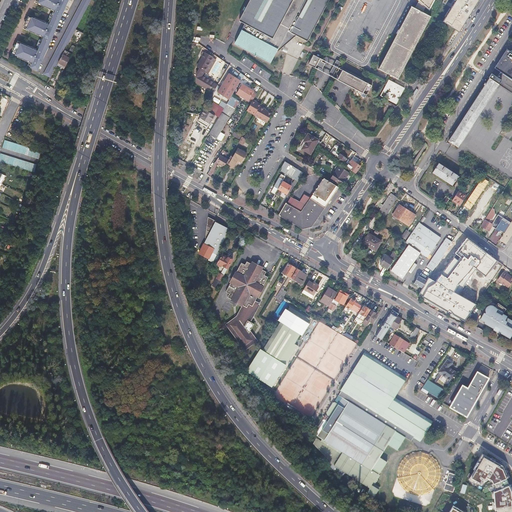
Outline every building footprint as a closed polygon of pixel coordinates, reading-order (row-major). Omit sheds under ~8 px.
[(17,42),(12,52),(16,54),(17,54),(17,56),(28,61),(28,64),(37,68),(56,25),(64,5),(66,0),(34,0),(35,0),(39,2),(40,3),(39,5),(53,11),(52,15),(49,20),(48,23),(34,17),(33,19),(32,18),(28,16),(24,26),(27,27),(29,28),(28,30),(42,36),(41,40),(38,45),(37,49),(23,42),(22,44),(20,44),(17,42)] [(82,0),(44,75),(50,77),(91,0),(82,0)] [(308,42),(329,0),(250,0),(240,21),(246,24),(236,43),(269,60),(276,54),(283,48),(281,47),(286,38),(292,40),(297,36),(308,42)] [(417,0),(414,7),(411,6),(379,70),(398,80),(431,16),(423,12),(426,6),(429,8),(432,0),(417,0)] [(443,0),(436,14),(445,18),(443,21),(450,26),(461,34),(482,0),(443,0)] [(281,47),(283,48),(292,40),(286,38),(281,47)] [(274,59),(276,54),(269,60),(236,43),(235,44),(271,64),(274,59)] [(196,83),(208,90),(213,82),(202,76),(213,57),(205,53),(204,56),(197,67),(200,69),(196,76),(196,83)] [(58,63),(65,67),(70,58),(63,55),(58,63)] [(323,60),(314,55),(309,65),(318,70),(319,68),(322,69),(325,63),(322,62),(323,60)] [(216,59),(213,57),(204,72),(207,74),(216,59)] [(343,70),(338,78),(349,84),(348,85),(367,95),(372,85),(343,70)] [(230,100),(239,85),(236,83),(238,79),(233,76),(230,80),(227,78),(218,92),(221,94),(230,100)] [(450,141),(459,147),(499,84),(494,81),(495,80),(493,79),(493,80),(490,78),(450,141)] [(380,94),(396,103),(405,88),(389,79),(380,94)] [(249,100),(252,102),(253,100),(257,94),(254,92),(254,91),(243,84),(237,94),(248,101),(249,100)] [(226,105),(230,100),(221,94),(217,100),(226,105)] [(253,100),(252,102),(247,110),(256,115),(261,107),(262,105),(253,100)] [(220,107),(212,102),(206,111),(214,116),(220,107)] [(261,107),(256,115),(255,116),(267,123),(273,115),(265,110),(266,110),(261,107)] [(214,116),(204,110),(200,118),(209,124),(214,116)] [(222,112),(219,117),(226,121),(229,117),(222,112)] [(226,121),(219,117),(209,134),(212,136),(216,138),(226,121)] [(310,156),(319,142),(308,135),(303,142),(306,144),(301,151),(310,156)] [(0,153),(0,161),(34,172),(41,150),(5,139),(0,153)] [(337,152),(340,148),(337,146),(335,145),(329,154),(333,157),(335,155),(341,160),(346,163),(348,160),(345,157),(341,155),(337,152)] [(481,156),(488,160),(494,149),(487,145),(481,156)] [(229,161),(227,164),(233,168),(238,160),(241,162),(246,153),(238,148),(233,157),(231,156),(229,161)] [(224,168),(227,164),(229,161),(219,155),(214,162),(224,168)] [(352,161),(348,168),(357,174),(361,167),(352,161)] [(280,170),(285,173),(287,174),(299,181),(304,173),(284,162),(280,170)] [(439,163),(433,173),(452,185),(458,175),(439,163)] [(331,177),(341,185),(349,173),(340,166),(331,177)] [(283,180),(287,174),(285,173),(284,176),(281,174),(274,186),(278,189),(283,180)] [(324,178),(310,198),(311,199),(324,208),(339,187),(324,178)] [(292,184),(283,180),(278,189),(282,191),(286,193),(292,184)] [(453,200),(460,204),(466,194),(459,190),(453,199),(453,200)] [(291,197),(286,205),(301,213),(311,199),(310,198),(304,194),(299,201),(291,197)] [(381,217),(385,219),(398,198),(391,194),(378,215),(381,217)] [(311,199),(301,213),(286,205),(285,204),(278,215),(303,229),(311,227),(324,208),(311,199)] [(495,203),(480,226),(488,231),(492,224),(489,222),(490,220),(488,219),(497,204),(495,203)] [(401,205),(394,215),(410,225),(416,215),(401,205)] [(381,225),(385,219),(381,217),(376,225),(383,229),(384,227),(381,225)] [(495,228),(499,231),(500,229),(502,230),(505,232),(511,223),(502,217),(499,222),(497,226),(495,228)] [(207,230),(205,242),(199,253),(211,259),(210,260),(213,262),(218,253),(219,252),(230,230),(219,224),(219,223),(208,218),(207,230)] [(500,240),(506,244),(511,234),(511,221),(511,223),(505,232),(500,240)] [(403,280),(420,253),(427,257),(441,238),(419,223),(406,243),(409,245),(391,272),(403,280)] [(410,233),(406,230),(401,237),(405,240),(410,233)] [(444,307),(467,319),(505,262),(461,230),(452,242),(437,271),(434,285),(431,292),(426,297),(444,307)] [(368,233),(363,243),(375,250),(381,240),(368,233)] [(244,249),(248,241),(242,238),(238,246),(244,249)] [(427,267),(432,271),(433,269),(446,251),(452,242),(446,238),(434,256),(427,267)] [(228,269),(233,259),(223,254),(221,259),(219,258),(215,265),(220,267),(222,265),(228,269)] [(389,268),(394,260),(390,257),(386,255),(381,263),(389,268)] [(229,298),(233,301),(243,306),(245,307),(239,318),(229,326),(246,348),(255,341),(250,333),(254,324),(250,322),(258,304),(255,303),(268,278),(265,276),(266,273),(262,270),(251,264),(247,262),(245,265),(242,264),(240,267),(228,289),(226,293),(230,295),(229,298)] [(252,262),(251,264),(262,270),(264,268),(252,262)] [(285,287),(291,278),(290,278),(296,269),(289,264),(283,273),(289,277),(275,298),(281,302),(284,298),(281,295),(285,287)] [(223,287),(228,289),(240,267),(235,265),(223,287)] [(298,270),(292,278),(293,279),(300,284),(306,275),(302,273),(302,272),(298,270)] [(511,281),(511,277),(506,274),(503,272),(497,280),(500,282),(500,281),(508,287),(511,281)] [(213,287),(218,289),(224,276),(220,273),(213,287)] [(422,287),(426,280),(418,276),(414,283),(422,287)] [(320,287),(309,281),(304,290),(314,296),(320,287)] [(336,294),(329,289),(321,301),(329,306),(336,294)] [(327,311),(331,314),(339,302),(343,305),(349,295),(341,290),(335,300),(334,299),(327,311)] [(352,306),(355,300),(351,298),(346,307),(350,309),(352,306)] [(359,302),(355,300),(352,306),(353,307),(358,310),(359,311),(361,307),(359,305),(360,303),(359,302)] [(510,337),(511,333),(511,320),(506,317),(507,316),(503,313),(506,309),(498,303),(495,306),(493,305),(492,304),(491,304),(490,304),(489,304),(488,304),(487,306),(486,307),(486,308),(486,309),(487,310),(486,312),(484,311),(480,318),(485,320),(484,322),(493,327),(493,328),(498,331),(499,329),(501,331),(501,332),(510,337)] [(287,311),(307,322),(310,318),(289,306),(287,311)] [(362,315),(365,317),(370,310),(366,307),(365,308),(363,307),(357,318),(359,319),(362,315)] [(392,310),(376,336),(382,340),(391,326),(397,317),(398,314),(396,312),(392,310)] [(371,311),(367,318),(364,323),(368,325),(370,322),(373,323),(378,315),(376,314),(371,311)] [(402,320),(397,317),(391,326),(396,329),(399,324),(402,320)] [(272,336),(258,360),(260,361),(274,369),(279,373),(285,363),(288,365),(300,346),(296,344),(302,334),(300,333),(281,321),(278,326),(272,336)] [(414,340),(420,330),(417,328),(412,336),(411,335),(409,337),(414,340)] [(390,344),(399,350),(405,340),(396,335),(390,344)] [(435,425),(408,408),(396,401),(409,380),(364,353),(339,394),(396,429),(342,397),(338,404),(335,402),(333,402),(327,413),(327,415),(328,416),(326,420),(328,421),(318,437),(323,440),(321,442),(317,439),(314,444),(335,466),(371,487),(366,495),(374,499),(381,486),(376,483),(381,474),(380,474),(388,461),(386,459),(381,456),(388,444),(400,451),(408,437),(424,445),(436,425),(435,425)] [(450,361),(446,358),(436,373),(450,383),(457,373),(447,366),(450,361)] [(482,364),(479,369),(489,375),(492,370),(482,364)] [(468,388),(462,384),(449,408),(468,418),(490,378),(477,371),(468,388)] [(299,409),(287,401),(284,404),(297,412),(299,409)] [(437,487),(440,483),(441,481),(441,479),(442,477),(442,472),(441,467),(440,463),(438,461),(437,459),(434,455),(430,453),(428,452),(426,451),(423,451),(421,450),(418,450),(413,451),(409,453),(407,454),(405,455),(402,459),(399,463),(398,465),(397,467),(397,469),(397,474),(397,477),(397,479),(398,481),(400,485),(402,487),(405,491),(407,492),(409,493),(413,495),(418,496),(423,496),(425,495),(430,493),(434,491),(435,489),(437,487)] [(497,511),(511,511),(511,481),(507,468),(486,453),(471,477),(485,486),(492,479),(497,511)] [(458,476),(449,473),(445,486),(458,489),(459,484),(456,483),(458,476)] [(471,496),(472,489),(463,487),(461,495),(471,496)] [(466,511),(467,511),(451,501),(443,511),(466,511)]
